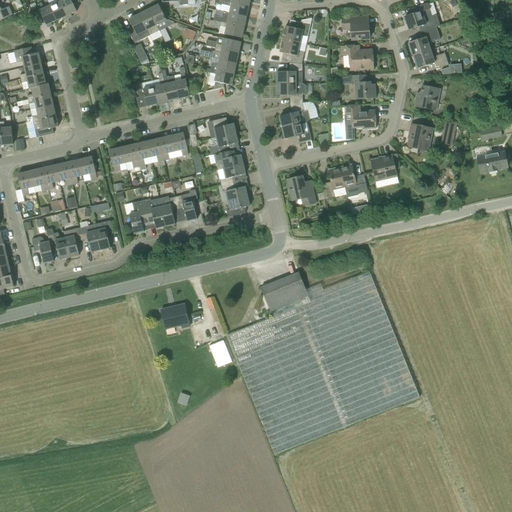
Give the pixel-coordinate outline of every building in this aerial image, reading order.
[(0,0),(0,21),(12,16),(9,8),(2,11),(0,5),(0,4),(5,2),(3,0),(0,0)] [(71,15),(77,12),(74,5),(80,2),(78,0),(56,0),(58,3),(60,2),(68,19),(72,17),(71,15)] [(249,8),(249,7),(218,0),(215,0),(215,4),(230,7),(229,14),(247,17),(249,9),(250,9),(249,8)] [(64,21),(68,19),(60,2),(58,3),(51,6),(57,21),(62,18),(64,21)] [(42,3),(38,5),(48,28),(53,26),(52,23),(57,21),(51,6),(44,9),(42,3)] [(409,30),(419,27),(423,26),(424,31),(424,32),(436,28),(440,27),(436,15),(432,16),(428,4),(412,9),(414,14),(405,17),(409,30)] [(167,21),(163,14),(159,5),(151,9),(150,8),(150,10),(149,10),(159,31),(163,30),(160,25),(167,21)] [(159,32),(159,31),(149,10),(148,11),(147,10),(146,10),(147,11),(139,15),(150,36),(153,42),(162,37),(159,32)] [(247,17),(229,14),(225,13),(224,17),(214,15),(213,21),(221,23),(244,28),(245,26),(246,27),(246,26),(245,26),(247,17)] [(140,41),(144,39),(147,37),(150,36),(139,15),(129,20),(134,30),(129,32),(135,44),(140,41)] [(342,20),(343,30),(343,32),(351,31),(351,41),(370,39),(369,25),(362,25),(362,18),(342,20)] [(291,28),(286,27),(283,40),(298,43),(300,36),(308,38),(312,19),(307,20),(302,21),(301,23),(293,22),(291,28)] [(224,35),(232,37),(242,39),(244,30),(245,30),(244,29),(244,28),(221,23),(220,27),(226,28),(224,35)] [(423,39),(419,40),(409,44),(413,56),(431,51),(429,43),(440,40),(436,28),(424,32),(424,31),(421,33),(423,39)] [(183,37),(193,41),(196,33),(186,29),(183,37)] [(241,43),(212,37),(211,41),(207,41),(206,46),(216,48),(216,49),(239,54),(239,53),(240,54),(240,53),(239,52),(241,43)] [(290,64),(302,65),(302,64),(304,53),(297,51),(298,43),(283,40),(280,53),(286,54),(284,62),(283,62),(283,63),(290,64)] [(373,51),(360,52),(360,46),(354,46),(346,46),(346,47),(340,47),(341,57),(348,56),(349,66),(350,72),(358,71),(359,75),(365,75),(365,70),(374,69),(373,51)] [(39,53),(34,54),(33,55),(31,48),(15,52),(17,63),(23,62),(25,68),(41,64),(40,58),(41,58),(41,57),(40,58),(39,53)] [(236,64),(239,54),(216,49),(215,52),(213,52),(212,53),(201,51),(200,56),(218,60),(236,64)] [(418,69),(427,66),(431,64),(433,71),(449,66),(445,54),(433,57),(431,51),(413,56),(418,69)] [(148,60),(145,54),(138,58),(141,64),(148,60)] [(187,56),(185,64),(192,66),(194,57),(187,56)] [(218,60),(217,67),(211,66),(210,69),(234,74),(234,73),(236,74),(236,72),(235,72),(236,64),(218,60)] [(43,70),(41,64),(25,68),(26,75),(20,76),(21,80),(44,75),(43,71),(44,70),(43,70)] [(277,84),(295,84),(295,73),(302,73),(302,65),(290,64),(290,73),(277,73),(277,84)] [(215,82),(224,84),(232,86),(234,77),(235,77),(234,76),(234,74),(210,69),(210,70),(207,69),(206,73),(210,74),(207,86),(214,87),(215,82)] [(171,102),(179,100),(174,76),(167,78),(165,70),(161,71),(162,74),(163,74),(169,102),(170,102),(170,103),(171,103),(171,102)] [(190,97),(188,87),(184,71),(180,72),(181,75),(174,76),(179,100),(188,98),(188,99),(189,99),(188,98),(190,97)] [(167,102),(169,102),(163,74),(162,74),(158,75),(161,85),(154,87),(158,105),(167,103),(167,104),(168,104),(167,102)] [(44,75),(21,80),(22,84),(24,84),(25,90),(30,89),(46,85),(45,79),(46,79),(46,78),(45,79),(44,75)] [(366,75),(356,76),(351,76),(352,85),(355,85),(356,100),(376,99),(375,85),(371,85),(371,83),(366,83),(366,75)] [(0,78),(2,85),(8,83),(7,76),(0,77),(0,78)] [(213,91),(223,89),(224,84),(215,82),(214,87),(213,91)] [(27,96),(28,101),(51,95),(50,91),(52,91),(51,90),(50,90),(48,84),(46,85),(30,89),(31,90),(32,90),(33,95),(27,96)] [(136,85),(139,98),(145,97),(147,107),(158,105),(154,87),(143,89),(142,84),(136,85)] [(277,96),(287,96),(290,96),(290,105),(303,104),(302,95),(306,95),(306,86),(303,84),(295,84),(277,84),(277,96)] [(414,107),(424,109),(436,111),(441,90),(422,86),(420,94),(417,93),(417,96),(416,96),(417,96),(416,98),(414,107)] [(28,101),(29,105),(31,111),(36,110),(37,110),(54,106),(52,100),(54,99),(52,99),(51,95),(28,101)] [(292,114),(289,115),(279,117),(282,129),(307,123),(307,122),(310,120),(308,111),(305,111),(303,104),(290,105),(292,114)] [(31,111),(32,118),(33,121),(56,116),(55,112),(57,112),(56,111),(55,112),(54,106),(37,110),(36,110),(31,111)] [(375,111),(361,112),(360,106),(356,106),(348,106),(348,107),(344,107),(345,116),(351,116),(352,129),(362,128),(362,130),(376,129),(375,111)] [(57,120),(56,116),(33,121),(33,122),(28,123),(26,124),(30,140),(38,138),(54,134),(53,128),(59,127),(57,121),(59,121),(58,120),(57,120)] [(228,125),(226,118),(212,122),(216,138),(236,134),(234,124),(228,125)] [(4,122),(1,123),(3,146),(4,146),(4,147),(5,147),(5,146),(14,145),(12,128),(5,128),(4,122)] [(478,123),(479,132),(481,141),(501,137),(499,127),(486,130),(485,122),(478,123)] [(285,139),(292,138),(298,136),(299,144),(312,141),(307,123),(282,129),(285,139)] [(445,123),(441,145),(452,147),(456,125),(445,123)] [(407,148),(417,150),(429,152),(433,129),(411,125),(409,135),(409,136),(407,148)] [(189,156),(186,143),(184,134),(172,137),(175,152),(182,151),(183,157),(189,156)] [(216,138),(217,144),(214,148),(209,149),(211,156),(214,156),(231,151),(230,146),(238,144),(236,134),(216,138)] [(190,136),(192,146),(192,148),(199,147),(196,135),(190,136)] [(159,139),(164,162),(170,160),(168,154),(175,152),(172,137),(159,139)] [(157,157),(158,163),(164,162),(159,139),(147,142),(150,159),(157,157)] [(19,151),(25,150),(23,140),(17,141),(19,151)] [(134,145),(139,167),(140,167),(145,165),(144,160),(150,159),(147,142),(134,145)] [(133,168),(139,167),(134,145),(122,148),(126,164),(127,172),(134,170),(133,168)] [(115,173),(121,171),(120,166),(126,164),(122,148),(109,151),(115,173)] [(218,171),(243,165),(241,155),(233,157),(231,151),(214,156),(215,164),(216,164),(218,171)] [(480,174),(489,172),(489,173),(497,171),(497,170),(507,168),(504,153),(477,159),(480,174)] [(371,161),(373,171),(377,189),(398,184),(392,156),(391,156),(392,158),(385,159),(384,158),(371,161)] [(84,176),(90,175),(91,181),(98,179),(92,157),(80,160),(84,176)] [(68,163),(73,185),(79,184),(77,178),(84,176),(80,160),(68,163)] [(67,187),(70,186),(73,185),(68,163),(55,166),(59,182),(65,181),(67,187)] [(246,175),(243,165),(218,171),(221,187),(238,183),(237,177),(246,175)] [(364,175),(354,177),(352,165),(341,168),(347,196),(346,196),(347,199),(359,197),(358,194),(367,192),(364,175)] [(53,184),(59,182),(55,166),(43,169),(48,191),(54,190),(53,184)] [(329,171),(331,183),(322,184),(325,200),(346,196),(347,196),(341,168),(329,171)] [(30,172),(34,188),(35,188),(41,187),(42,192),(42,193),(48,191),(43,169),(30,172)] [(23,196),(25,196),(30,195),(28,189),(34,188),(30,172),(18,175),(22,190),(23,196)] [(303,207),(316,204),(312,185),(305,187),(302,177),(287,180),(292,201),(301,199),(303,207)] [(181,188),(180,181),(172,183),(174,190),(181,188)] [(123,190),(122,183),(114,185),(115,192),(123,190)] [(228,201),(248,197),(245,187),(240,188),(238,183),(221,187),(219,187),(222,203),(228,202),(228,201)] [(446,196),(451,190),(452,191),(453,185),(446,183),(446,185),(440,191),(446,196)] [(184,209),(185,212),(187,222),(197,220),(193,200),(198,199),(196,193),(195,190),(189,192),(189,194),(176,197),(178,210),(184,209)] [(125,201),(123,193),(116,194),(118,203),(125,201)] [(176,225),(173,215),(172,211),(178,210),(176,197),(169,199),(171,205),(161,207),(166,227),(176,225)] [(226,212),(228,218),(246,214),(244,208),(250,207),(248,197),(228,201),(228,202),(230,211),(226,212)] [(71,202),(71,199),(66,200),(68,210),(77,208),(76,201),(71,202)] [(203,201),(198,203),(201,215),(207,214),(205,201),(203,201)] [(110,210),(109,203),(100,205),(102,211),(102,212),(110,210)] [(147,217),(153,216),(156,229),(166,227),(161,207),(151,209),(150,204),(144,205),(147,217)] [(52,207),(54,214),(62,212),(60,205),(52,207)] [(144,232),(142,222),(141,218),(147,217),(144,205),(138,206),(139,212),(130,215),(134,235),(144,232)] [(51,213),(49,207),(40,209),(42,215),(51,213)] [(37,221),(38,228),(45,226),(43,219),(37,221)] [(110,221),(101,224),(95,225),(101,251),(111,249),(107,235),(113,234),(110,221)] [(82,241),(88,239),(91,253),(101,251),(95,225),(79,229),(82,241)] [(52,251),(57,249),(60,260),(70,258),(65,238),(60,239),(59,235),(58,233),(54,234),(53,230),(51,229),(47,230),(49,242),(50,242),(52,251)] [(80,256),(77,246),(76,242),(82,241),(79,229),(70,231),(69,233),(70,237),(65,238),(70,258),(80,256)] [(44,239),(41,238),(32,240),(35,252),(41,251),(44,264),(54,262),(52,251),(50,242),(49,242),(44,243),(44,239)] [(0,256),(0,267),(9,266),(7,255),(0,256)] [(9,266),(0,267),(0,279),(12,276),(13,276),(12,276),(9,266)] [(261,288),(273,318),(227,336),(275,455),(420,398),(372,278),(369,271),(323,290),(320,284),(306,290),(299,273),(261,288)] [(0,290),(14,287),(12,276),(0,279),(0,290)] [(161,311),(166,330),(176,327),(177,330),(182,328),(190,327),(185,305),(161,311)] [(223,342),(210,347),(218,368),(232,363),(223,342)] [(186,407),(190,396),(181,393),(177,403),(186,407)]
